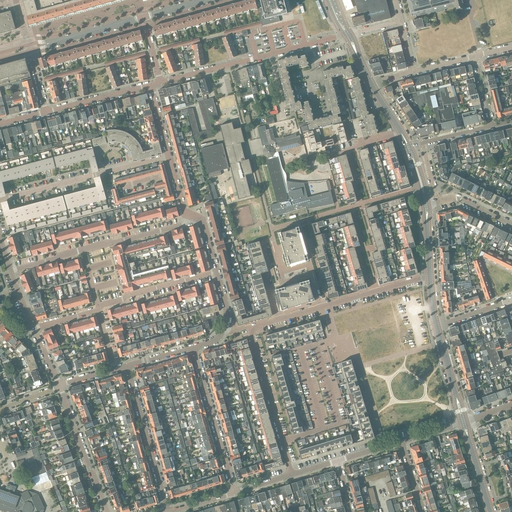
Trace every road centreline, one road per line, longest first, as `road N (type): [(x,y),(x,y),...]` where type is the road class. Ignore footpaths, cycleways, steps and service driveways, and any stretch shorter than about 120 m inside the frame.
road 1 (residential): [(0,200),(169,156)]
road 2 (residential): [(419,186),(270,229),(273,238)]
road 3 (residential): [(429,275),(277,319)]
road 4 (residential): [(234,492),(193,347)]
road 5 (residential): [(167,511),(127,366)]
road 6 (residential): [(251,329),(291,474)]
road 7 (residential): [(106,511),(59,386)]
road 8 (residential): [(98,309),(216,271)]
